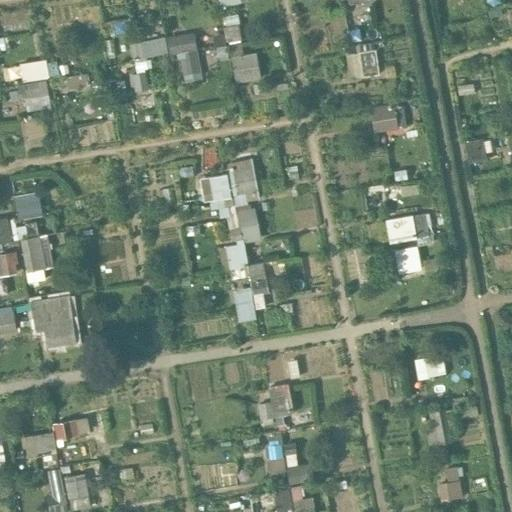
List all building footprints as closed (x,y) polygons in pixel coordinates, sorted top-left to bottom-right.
[(227,27),(229,41),(244,39),(242,25),(227,27)] [(198,31),(170,37),(174,53),(181,52),(186,73),(206,70),(198,31)] [(134,56),(170,54),(169,37),(133,40),(134,56)] [(380,49),(350,52),(353,78),(383,74),(380,49)] [(236,55),(240,81),(265,78),(261,52),(236,55)] [(0,67),(0,84),(53,75),(50,58),(0,67)] [(135,73),(137,91),(151,90),(150,72),(135,73)] [(53,107),(53,81),(18,81),(18,99),(29,99),(29,107),(53,107)] [(407,105),(374,107),(375,131),(408,129),(407,105)] [(469,140),(471,162),(489,160),(487,138),(469,140)] [(235,183),(238,204),(263,201),(257,158),(239,160),(242,182),(235,183)] [(230,216),(234,241),(265,236),(260,207),(238,211),(231,172),(207,176),(214,219),(230,216)] [(22,217),(48,214),(45,190),(19,193),(22,217)] [(432,213),(392,216),(394,240),(434,237),(432,213)] [(11,215),(0,218),(0,242),(17,238),(11,215)] [(56,266),(51,234),(24,238),(29,270),(56,266)] [(227,269),(253,262),(248,240),(221,247),(227,269)] [(423,245),(402,246),(403,272),(425,270),(423,245)] [(0,253),(0,276),(23,272),(20,250),(0,253)] [(252,263),(253,278),(268,277),(268,262),(252,263)] [(239,287),(240,320),(258,319),(256,287),(239,287)] [(258,307),(271,307),(271,287),(258,287),(258,307)] [(71,293),(36,300),(46,348),(81,341),(71,293)] [(0,322),(20,321),(18,306),(0,308),(0,322)] [(0,324),(0,334),(22,331),(21,322),(0,324)] [(437,356),(417,358),(419,376),(439,374),(437,356)] [(271,386),(275,399),(260,403),(264,420),(297,411),(290,381),(271,386)] [(433,412),(438,444),(450,442),(445,410),(433,412)] [(56,421),(58,438),(95,433),(93,417),(56,421)] [(57,431),(26,435),(29,453),(59,450),(57,431)] [(267,434),(274,468),(289,465),(283,431),(267,434)] [(293,481),(310,482),(310,464),(294,464),(293,481)] [(56,509),(67,508),(62,468),(51,469),(56,509)] [(91,473),(67,477),(70,498),(94,494),(91,473)] [(442,498),(466,497),(465,480),(441,482),(442,498)] [(280,508),(270,509),(269,511),(320,511),(318,496),(307,497),(305,486),(278,489),(280,508)]
